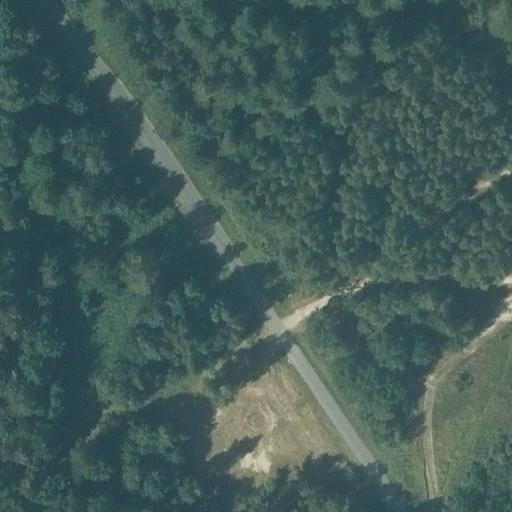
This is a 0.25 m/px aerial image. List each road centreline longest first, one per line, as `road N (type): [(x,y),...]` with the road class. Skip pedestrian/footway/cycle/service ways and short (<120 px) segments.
road 1 (unclassified): [(400,511),(44,0)]
road 2 (track): [(274,328),(381,278),(511,283)]
road 3 (track): [(511,170),(358,270),(351,287)]
